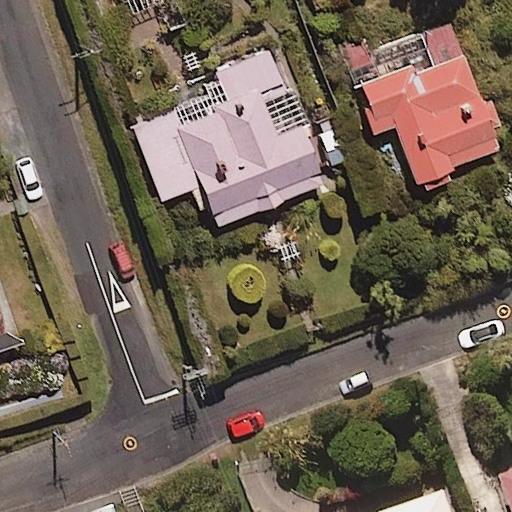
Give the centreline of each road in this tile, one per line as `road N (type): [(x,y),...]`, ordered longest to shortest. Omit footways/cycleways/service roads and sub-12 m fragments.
road 1 (residential): [(6,0),(156,435)]
road 2 (residential): [(511,306),(156,435)]
road 3 (residential): [(156,435),(0,490)]
